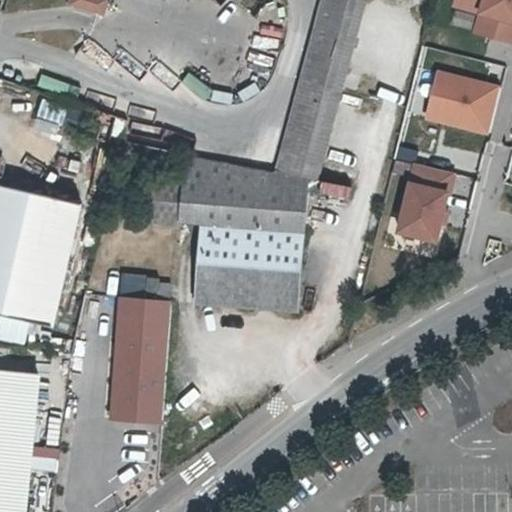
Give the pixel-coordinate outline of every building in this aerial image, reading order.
[(102,11),(105,0),(72,0),(72,2),(102,11)] [(364,0),(320,0),(276,177),(313,184),(320,185),(364,0)] [(511,0),(450,0),(449,7),(476,14),(471,33),(511,43),(511,0)] [(498,85),(436,70),(424,118),(486,134),(498,85)] [(39,97),(35,114),(62,120),(65,103),(39,97)] [(303,236),(313,184),(276,177),(194,161),(183,160),(179,186),(176,225),(198,227),(303,236)] [(457,174),(410,163),(392,233),(434,243),(439,223),(445,225),(457,174)] [(77,205),(0,186),(0,316),(46,328),(77,205)] [(297,313),(303,236),(198,227),(193,305),(297,313)] [(163,423),(171,299),(129,298),(117,295),(109,418),(163,423)] [(0,511),(26,511),(41,377),(0,373),(0,511)]
